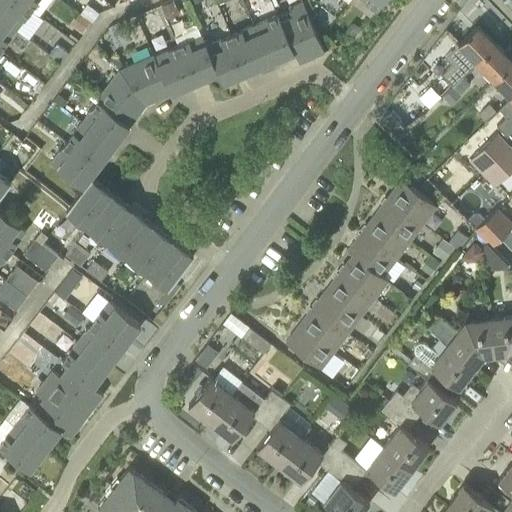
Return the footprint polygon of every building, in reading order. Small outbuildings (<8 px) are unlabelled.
[(31,8),(21,0),(0,0),(0,15),(15,28),(31,8)] [(168,17),(179,13),(173,0),(172,0),(163,4),(168,17)] [(283,22),(295,51),(300,62),(316,55),(314,51),(323,47),(303,1),(289,7),(293,18),(283,22)] [(87,3),(81,12),(93,21),(99,12),(87,3)] [(83,33),(93,21),(81,12),(79,10),(70,22),(83,33)] [(15,28),(0,15),(0,47),(0,48),(15,28)] [(295,51),(283,22),(282,23),(278,15),(255,25),(270,61),(295,51)] [(453,85),(463,75),(477,62),(496,43),(477,24),(458,43),(445,56),(452,63),(442,73),(453,85)] [(270,61),(255,25),(232,35),(247,71),(270,61)] [(219,71),(208,45),(207,45),(203,34),(178,45),(194,82),(219,71)] [(247,71),(232,35),(208,45),(219,71),(224,82),(247,71)] [(511,59),(496,43),(477,62),(493,79),(511,60),(511,59)] [(194,82),(178,45),(155,55),(171,92),(194,82)] [(117,66),(123,62),(117,54),(111,57),(117,66)] [(171,92),(155,55),(154,54),(120,68),(143,100),(153,95),(155,99),(171,92)] [(511,60),(493,79),(510,96),(511,94),(511,60)] [(143,100),(120,68),(97,99),(99,100),(131,124),(140,111),(137,108),(143,100)] [(442,94),(452,84),(440,72),(430,82),(442,94)] [(471,84),(463,75),(453,85),(454,86),(462,93),(471,84)] [(452,104),(462,93),(454,86),(444,96),(452,104)] [(53,99),(61,105),(66,99),(58,93),(53,99)] [(511,94),(510,96),(500,108),(507,115),(498,125),(508,135),(511,131),(511,94)] [(131,124),(99,100),(82,122),(114,146),(131,124)] [(486,120),(497,110),(489,102),(479,112),(486,120)] [(397,139),(408,129),(391,111),(380,122),(397,139)] [(114,146),(82,122),(68,141),(99,165),(114,146)] [(482,172),(510,144),(498,131),(470,159),(482,172)] [(99,165),(68,141),(51,162),(83,187),(90,177),(99,165)] [(510,144),(482,172),(495,185),(511,168),(511,143),(510,144)] [(0,171),(0,195),(11,181),(0,171)] [(88,225),(112,193),(90,177),(83,187),(67,209),(88,225)] [(388,196),(424,223),(437,205),(402,178),(388,196)] [(108,240),(132,208),(112,193),(88,225),(108,240)] [(375,214),(411,241),(424,223),(388,196),(375,214)] [(501,237),(511,226),(511,220),(498,206),(475,229),(487,241),(492,246),(501,237)] [(0,208),(0,243),(10,251),(27,229),(0,208)] [(128,255),(152,224),(132,208),(108,240),(128,255)] [(483,217),(480,213),(472,214),(467,219),(474,225),(483,217)] [(362,231),(397,258),(411,241),(375,214),(362,231)] [(148,271),(172,239),(152,224),(128,255),(148,271)] [(511,226),(501,237),(511,248),(511,226)] [(449,239),(459,248),(468,237),(458,228),(449,239)] [(42,230),(36,237),(42,241),(48,234),(42,230)] [(349,248),(354,252),(384,276),(397,258),(362,231),(349,248)] [(46,270),(58,254),(36,237),(24,253),(46,270)] [(442,237),(431,251),(443,260),(454,246),(442,237)] [(172,239),(148,271),(169,287),(160,299),(166,304),(180,286),(174,281),(193,255),(172,239)] [(82,264),(91,251),(76,240),(66,253),(82,264)] [(469,262),(475,260),(483,251),(478,247),(480,244),(475,240),(462,256),(469,262)] [(492,246),(487,241),(482,244),(487,268),(507,266),(508,262),(492,246)] [(0,263),(10,251),(0,243),(0,263)] [(340,270),(376,297),(389,279),(384,276),(354,252),(340,270)] [(431,274),(439,262),(429,255),(420,266),(431,274)] [(100,280),(107,270),(94,259),(86,269),(100,280)] [(17,264),(6,278),(27,294),(38,280),(17,264)] [(72,267),(70,271),(80,278),(83,274),(72,267)] [(327,287),(363,314),(376,297),(340,270),(327,287)] [(27,294),(6,278),(0,286),(0,296),(17,309),(27,294)] [(418,290),(422,284),(417,280),(412,285),(418,290)] [(314,304),(350,332),(363,314),(327,287),(314,304)] [(51,306),(77,325),(84,314),(59,296),(51,306)] [(93,320),(125,344),(141,324),(109,299),(103,307),(93,320)] [(301,322),(337,349),(350,332),(314,304),(301,322)] [(0,313),(0,324),(5,326),(9,315),(0,312),(0,313)] [(511,313),(492,316),(496,354),(508,353),(511,355),(511,313)] [(448,342),(477,365),(485,356),(496,354),(492,316),(466,319),(448,342)] [(78,340),(110,364),(125,344),(93,320),(78,340)] [(337,349),(301,322),(286,341),(322,368),(337,349)] [(264,353),(272,343),(249,325),(242,335),(264,353)] [(62,361),(68,366),(94,385),(110,364),(78,340),(62,361)] [(428,378),(435,383),(443,374),(460,387),(477,365),(448,342),(440,353),(425,342),(421,341),(417,342),(415,345),(414,349),(415,353),(416,354),(409,364),(428,378)] [(207,368),(219,351),(208,343),(196,359),(207,368)] [(45,380),(85,411),(90,404),(93,407),(104,393),(94,385),(68,366),(61,375),(53,369),(45,380)] [(189,404),(211,421),(233,393),(211,376),(189,404)] [(389,398),(415,419),(422,410),(439,423),(457,400),(435,383),(428,378),(421,388),(415,382),(411,383),(403,393),(397,388),(389,398)] [(36,408),(62,428),(72,435),(82,421),(79,419),(85,411),(45,380),(36,392),(44,398),(36,408)] [(233,393),(211,421),(232,438),(251,414),(262,422),(283,397),(280,395),(284,390),(277,384),(273,389),(271,388),(254,409),(233,393)] [(283,397),(262,422),(271,429),(257,446),(280,463),(302,436),(279,418),(291,403),(283,397)] [(384,444),(412,467),(429,445),(408,429),(415,419),(389,398),(381,409),(400,423),(384,444)] [(14,424),(46,449),(62,428),(36,408),(30,403),(14,424)] [(336,407),(337,419),(350,417),(348,405),(336,407)] [(46,449),(14,424),(0,442),(0,446),(30,470),(46,449)] [(302,436),(280,463),(301,480),(316,461),(326,468),(334,458),(341,447),(346,441),(336,433),(322,451),(302,436)] [(384,444),(367,466),(366,467),(367,468),(395,490),(412,467),(384,444)] [(367,466),(341,447),(334,458),(360,478),(367,468),(366,467),(367,466)] [(334,458),(326,468),(340,479),(324,501),(338,511),(360,511),(370,500),(353,487),(360,478),(334,458)] [(511,505),(511,461),(499,478),(511,488),(511,498),(509,502),(511,505)] [(102,509),(106,511),(198,511),(177,495),(174,499),(130,465),(98,506),(102,510),(102,509)] [(446,505),(455,511),(486,511),(493,504),(464,482),(446,505)] [(311,492),(307,496),(314,502),(317,497),(311,492)] [(511,511),(511,505),(509,502),(501,511),(511,511)]
